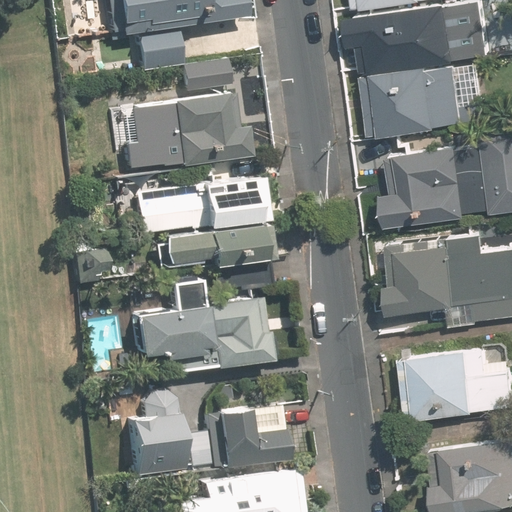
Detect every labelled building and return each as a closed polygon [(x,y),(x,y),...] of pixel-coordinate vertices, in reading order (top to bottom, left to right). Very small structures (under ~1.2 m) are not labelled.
[(110,0),(115,31),(243,12),(241,0),(110,0)] [(485,0),(430,0),(355,9),(359,39),(376,37),(379,65),(492,52),(485,0)] [(138,66),(180,60),(175,32),(134,38),(138,66)] [(177,64),(181,87),(227,80),(224,58),(177,64)] [(460,58),(370,69),(377,125),(385,124),(386,127),(468,117),(460,58)] [(124,168),(247,151),(243,120),(227,122),(222,90),(123,104),(128,136),(119,137),(124,168)] [(384,188),(389,221),(511,203),(511,126),(482,131),(483,138),(399,151),(404,186),(384,188)] [(205,163),(208,180),(244,175),(242,158),(205,163)] [(136,230),(264,212),(258,173),(244,175),(208,180),(131,191),(136,230)] [(162,266),(266,252),(262,221),(158,236),(162,266)] [(482,232),(386,244),(394,311),(452,304),(454,318),(511,310),(511,244),(484,248),(482,232)] [(74,276),(101,272),(97,246),(70,250),(74,276)] [(210,288),(269,279),(265,254),(206,262),(210,288)] [(167,366),(265,352),(257,293),(200,301),(197,278),(166,282),(170,305),(129,311),(136,361),(166,357),(167,366)] [(486,344),(402,354),(409,413),(511,400),(511,363),(489,366),(486,344)] [(131,414),(135,470),(186,466),(180,394),(169,384),(151,386),(143,397),(144,413),(131,414)] [(210,425),(213,461),(288,454),(284,402),(209,409),(210,425)] [(213,461),(210,425),(188,427),(191,463),(213,461)] [(511,434),(428,447),(438,511),(511,499),(511,434)] [(298,511),(292,464),(199,477),(201,490),(178,493),(180,511),(298,511)]
